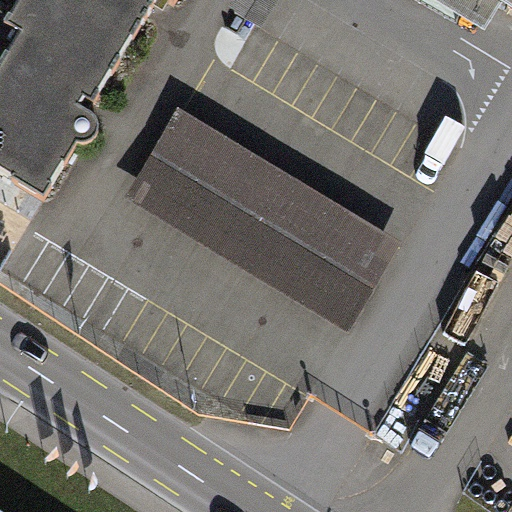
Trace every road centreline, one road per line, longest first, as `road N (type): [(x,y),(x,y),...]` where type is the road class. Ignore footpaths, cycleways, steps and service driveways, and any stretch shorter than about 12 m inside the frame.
road 1 (unknown): [(511,163),(294,511)]
road 2 (tertiary): [(0,351),(240,511)]
